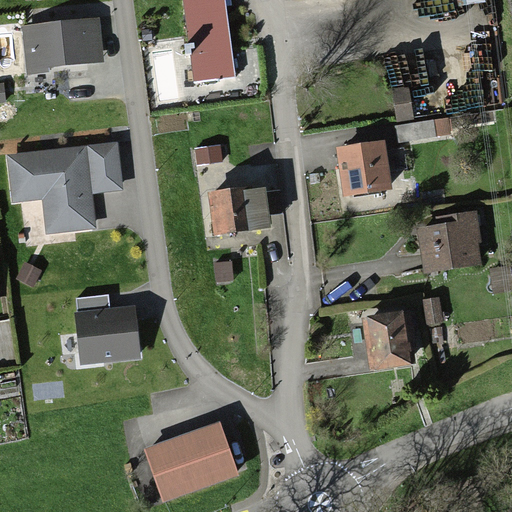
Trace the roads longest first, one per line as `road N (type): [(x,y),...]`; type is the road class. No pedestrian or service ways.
road 1 (residential): [(288,430),(230,398),(174,328),(161,290),(122,0)]
road 2 (residential): [(265,0),(293,221),(288,430)]
road 3 (tertiary): [(315,500),(511,413)]
